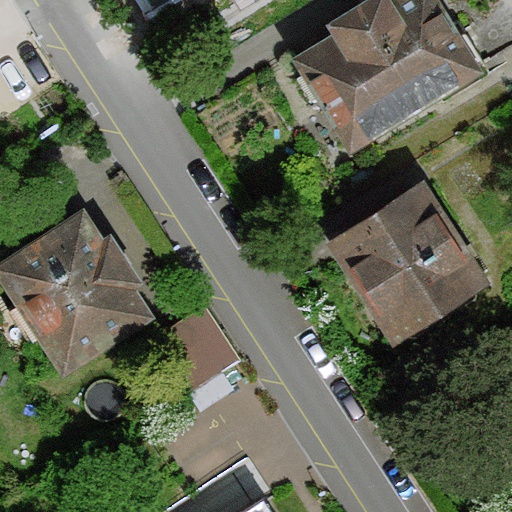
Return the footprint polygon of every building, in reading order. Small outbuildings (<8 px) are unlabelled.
[(336,32),(293,60),(349,148),(477,66),(434,0),(387,0),(388,0),(387,0),(366,0),(330,23),(336,32)] [(420,179),(326,239),(391,339),(484,279),(420,179)] [(80,209),(0,261),(0,275),(63,372),(149,316),(129,286),(138,280),(109,235),(101,240),(80,209)] [(164,322),(194,377),(239,353),(209,298),(164,322)] [(250,511),(270,511),(265,503),(250,511)]
